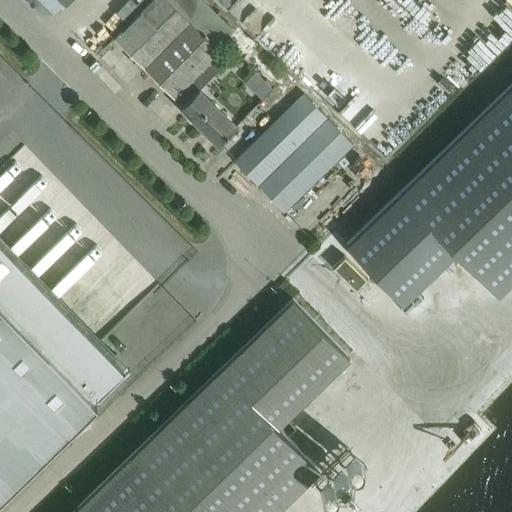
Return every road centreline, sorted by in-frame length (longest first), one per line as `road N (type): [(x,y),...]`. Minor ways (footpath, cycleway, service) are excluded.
road 1 (unclassified): [(27,511),(242,282),(242,242),(4,0)]
road 2 (unknown): [(282,0),(331,49),(371,71),(408,62),(471,0)]
